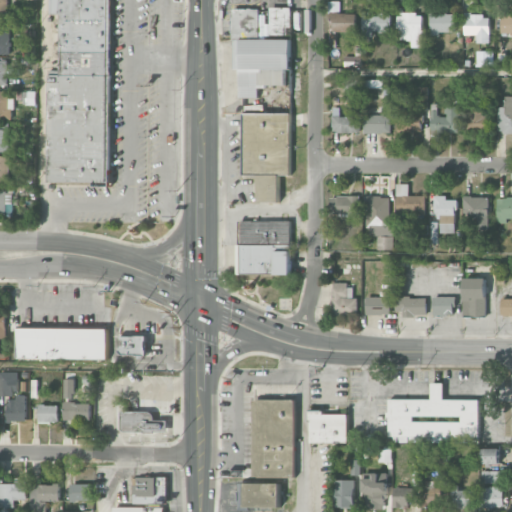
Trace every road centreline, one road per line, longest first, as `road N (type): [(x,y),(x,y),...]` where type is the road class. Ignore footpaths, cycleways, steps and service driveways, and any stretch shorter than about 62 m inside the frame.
road 1 (residential): [(301,330),(316,259),(315,0)]
road 2 (secondary): [(200,287),(200,0)]
road 3 (secondary): [(422,352),(301,330),(200,287)]
road 4 (secondary): [(201,316),(328,358),(422,352)]
road 5 (secondary): [(0,267),(98,273),(201,316)]
road 6 (secondary): [(200,287),(88,248),(0,242)]
road 7 (residential): [(201,455),(0,454)]
road 8 (residential): [(511,165),(315,164)]
road 9 (secondary): [(200,511),(201,316)]
